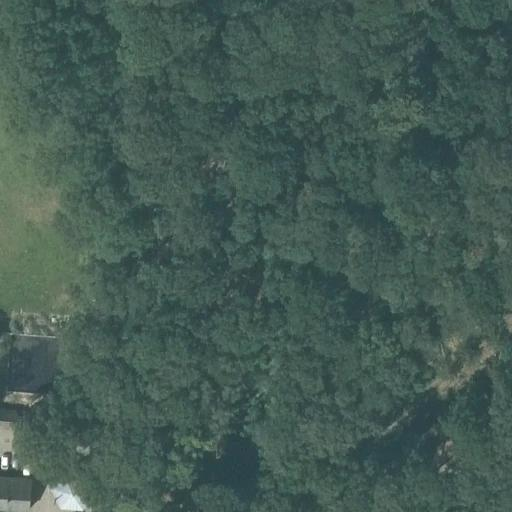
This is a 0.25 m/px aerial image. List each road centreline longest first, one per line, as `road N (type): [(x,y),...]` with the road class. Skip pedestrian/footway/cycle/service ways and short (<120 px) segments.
road 1 (track): [(176,0),(162,177),(122,314),(118,443)]
road 2 (track): [(511,477),(118,443)]
road 3 (track): [(511,328),(349,466)]
